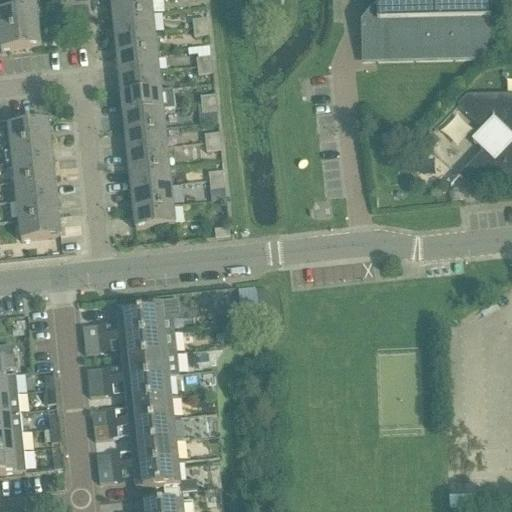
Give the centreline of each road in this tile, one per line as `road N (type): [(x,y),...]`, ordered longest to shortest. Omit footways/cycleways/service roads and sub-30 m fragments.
road 1 (residential): [(100,273),(361,244),(421,249),(511,240)]
road 2 (residential): [(100,273),(80,86),(0,92)]
road 3 (residential): [(77,503),(52,279)]
